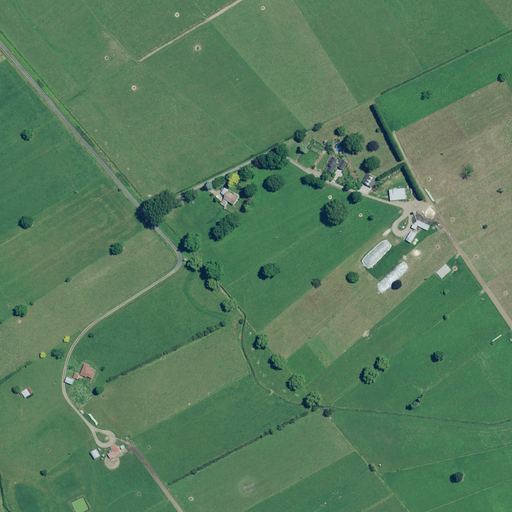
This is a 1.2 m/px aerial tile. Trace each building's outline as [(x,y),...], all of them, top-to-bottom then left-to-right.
[(338,167),(343,170),(348,163),(342,159),(340,163),(339,162),(340,160),(333,156),(327,165),(329,166),(327,170),(333,173),(335,169),(336,170),(338,167)] [(233,193),(225,188),(222,194),(226,196),(221,204),(225,207),(228,202),(235,205),(240,197),(233,193)] [(406,199),(405,188),(390,190),(391,201),(406,199)] [(418,226),(424,229),(428,231),(430,226),(418,221),(412,228),(416,230),(418,226)] [(417,234),(412,231),(406,241),(411,244),(417,234)] [(93,368),(85,364),(81,375),(87,377),(93,379),(96,372),(92,371),(93,368)] [(34,394),(30,388),(22,393),(26,399),(34,394)] [(111,459),(122,453),(119,448),(118,449),(116,445),(111,447),(114,452),(108,455),(111,459)] [(101,456),(97,450),(91,454),(95,460),(101,456)]
